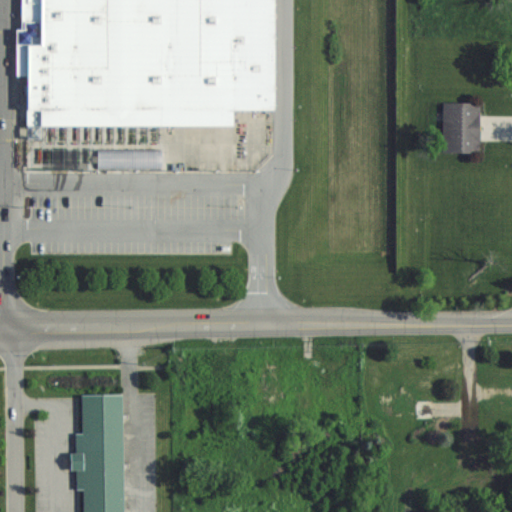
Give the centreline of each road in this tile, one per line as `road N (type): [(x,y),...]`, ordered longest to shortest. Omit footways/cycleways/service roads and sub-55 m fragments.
road 1 (tertiary): [(0,327),(511,324)]
road 2 (residential): [(15,327),(15,511)]
